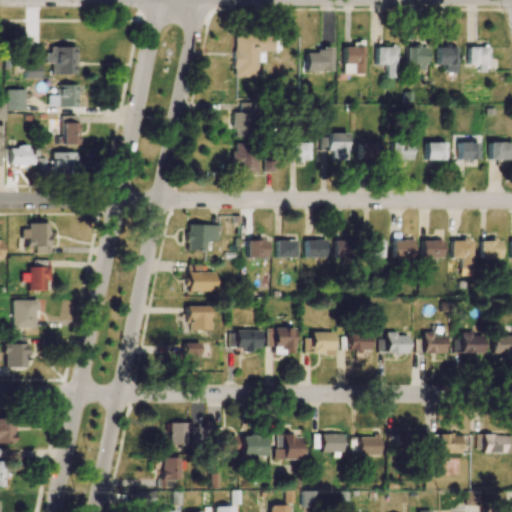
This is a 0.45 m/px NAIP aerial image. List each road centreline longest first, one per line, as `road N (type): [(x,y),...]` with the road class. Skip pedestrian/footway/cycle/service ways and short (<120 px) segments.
road 1 (residential): [(167,0),(148,36),(51,511)]
road 2 (residential): [(94,511),(188,40),(175,0)]
road 3 (residential): [(511,394),(118,396)]
road 4 (residential): [(511,201),(161,203)]
road 5 (residential): [(161,203),(0,201)]
